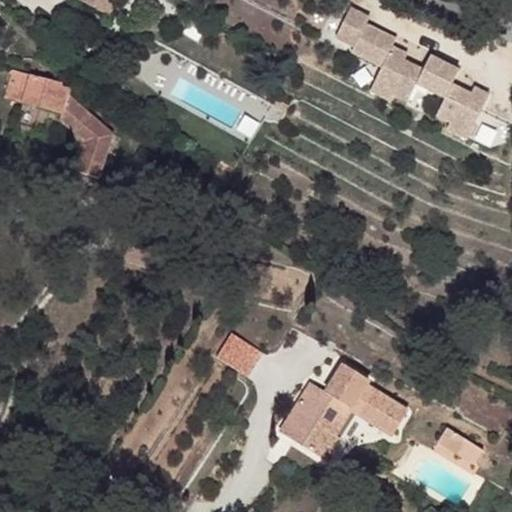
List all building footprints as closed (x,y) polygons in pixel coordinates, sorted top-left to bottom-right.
[(82,0),(109,15),(117,0),(82,0)] [(467,137),(489,93),(474,86),(471,92),(452,82),(459,68),(431,54),(423,68),(404,58),(407,52),(393,45),(396,37),(367,22),(370,16),(351,6),(336,35),(355,44),(352,49),(383,65),(371,88),(391,99),(394,92),(408,99),(417,82),(445,96),(437,113),(450,120),(447,126),(467,137)] [(61,83),(15,69),(7,98),(61,115),(60,121),(84,142),(77,174),(100,179),(110,134),(65,94),(67,87),(60,85),(61,83)] [(233,334),(218,358),(247,377),(263,353),(233,334)] [(326,394),(312,384),(281,434),(325,462),(340,439),(336,436),(352,412),(391,437),(407,412),(367,387),(371,383),(345,366),(326,394)] [(465,438),(444,426),(436,442),(457,453),(465,438)]
